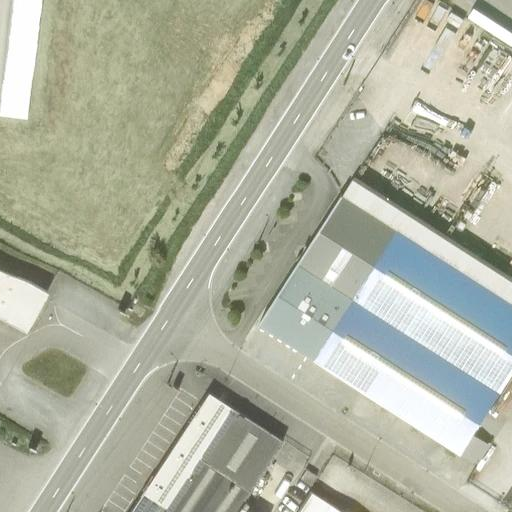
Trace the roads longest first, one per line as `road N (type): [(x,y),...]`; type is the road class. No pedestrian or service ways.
road 1 (secondary): [(166,318),(373,0)]
road 2 (unclassified): [(166,318),(468,511)]
road 3 (secondary): [(42,511),(166,318)]
